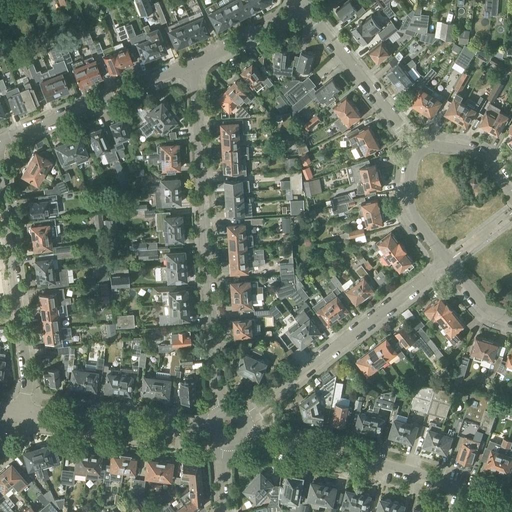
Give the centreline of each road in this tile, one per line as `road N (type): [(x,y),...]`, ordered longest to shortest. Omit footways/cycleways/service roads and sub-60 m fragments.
road 1 (residential): [(219,413),(194,63)]
road 2 (residential): [(511,510),(381,463),(246,433)]
road 3 (residential): [(243,417),(447,261)]
road 4 (residential): [(17,412),(25,387),(0,172)]
road 5 (residential): [(0,143),(194,63)]
road 6 (residential): [(211,432),(17,412)]
road 7 (residential): [(416,147),(304,6)]
road 8 (residential): [(416,147),(410,213),(447,261)]
road 9 (residential): [(194,63),(304,6)]
